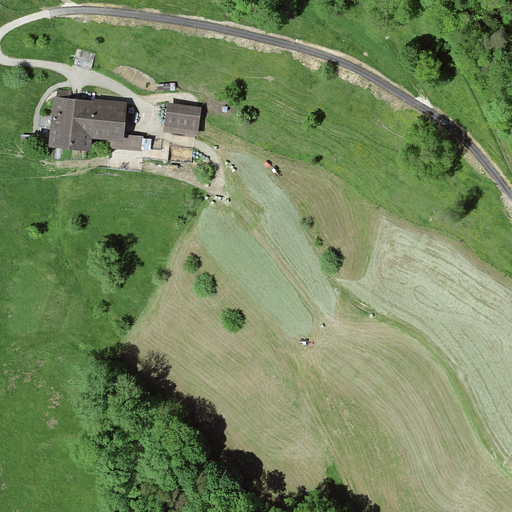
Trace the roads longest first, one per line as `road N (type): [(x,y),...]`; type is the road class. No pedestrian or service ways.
road 1 (track): [(511,475),(449,372),(408,326),(351,300),(320,270),(295,224),(241,170),(156,131),(151,107),(99,79),(0,58)]
road 2 (track): [(0,33),(72,8),(122,12),(241,31),(337,60),(464,139),(511,197)]
road 3 (track): [(422,0),(511,170)]
road 4 (track): [(426,112),(406,70),(353,0)]
